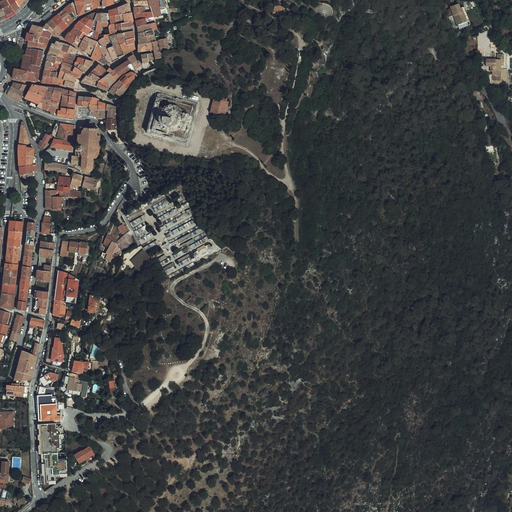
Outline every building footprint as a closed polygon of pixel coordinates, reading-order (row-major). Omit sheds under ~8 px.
[(0,16),(3,15),(8,14),(12,11),(14,11),(7,0),(2,0),(0,1),(0,16)] [(16,9),(18,7),(19,6),(14,0),(7,0),(14,11),(16,9)] [(93,10),(91,0),(75,0),(74,2),(73,2),(71,4),(73,7),(70,10),(77,18),(80,16),(83,14),(87,12),(92,10),(93,10)] [(91,0),(93,10),(99,6),(100,1),(99,0),(91,0)] [(150,12),(152,18),(152,20),(163,18),(163,16),(161,16),(159,8),(158,0),(147,0),(149,5),(150,12)] [(120,15),(131,13),(128,3),(122,6),(122,5),(117,7),(118,8),(117,8),(120,15)] [(72,16),(76,20),(77,18),(70,10),(73,7),(71,4),(64,9),(71,17),(72,16)] [(458,4),(452,6),(450,7),(452,12),(458,26),(462,24),(463,23),(468,21),(462,8),(460,8),(458,4)] [(149,5),(134,7),(135,14),(150,12),(149,5)] [(287,8),(274,5),(272,13),(285,16),(287,8)] [(110,17),(120,15),(117,8),(114,9),(109,11),(110,17)] [(69,26),(74,21),(71,17),(64,9),(58,14),(69,26)] [(97,14),(97,12),(87,17),(93,28),(96,28),(97,14)] [(150,12),(135,14),(136,20),(152,18),(150,12)] [(55,17),(66,29),(69,26),(58,14),(55,17)] [(90,32),(93,37),(96,41),(103,36),(102,36),(102,27),(103,27),(102,14),(100,14),(97,14),(96,28),(93,28),(90,32)] [(112,25),(112,27),(116,26),(123,24),(121,20),(120,15),(110,17),(111,25),(112,25)] [(63,31),(65,30),(66,29),(55,17),(52,20),(63,31)] [(93,28),(87,17),(80,22),(90,32),(93,28)] [(137,27),(154,24),(152,20),(152,18),(136,20),(137,27)] [(55,33),(58,36),(62,33),(63,31),(52,20),(46,25),(55,33)] [(90,32),(80,22),(75,27),(85,37),(90,32)] [(116,26),(118,33),(118,34),(122,33),(134,30),(133,22),(123,24),(116,26)] [(138,31),(139,33),(150,31),(155,30),(154,24),(137,27),(138,31)] [(40,32),(51,36),(52,33),(47,29),(44,27),(38,26),(33,26),(32,27),(31,30),(40,32)] [(118,33),(116,26),(112,27),(109,27),(110,34),(111,35),(118,33)] [(85,37),(75,27),(70,33),(69,32),(65,39),(73,44),(78,37),(83,40),(85,37)] [(124,40),(134,38),(134,30),(122,33),(124,40)] [(147,43),(152,42),(155,41),(150,31),(139,33),(139,34),(139,42),(139,44),(139,45),(147,43)] [(83,40),(79,48),(86,52),(93,37),(90,32),(85,37),(83,40)] [(35,43),(37,36),(29,34),(28,33),(26,41),(30,42),(35,43)] [(112,40),(118,58),(124,55),(123,52),(121,43),(118,34),(118,33),(111,35),(112,40)] [(124,40),(122,33),(118,34),(121,43),(123,52),(124,55),(126,54),(130,52),(134,49),(136,49),(134,46),(134,40),(134,38),(124,40)] [(49,39),(39,36),(37,36),(35,43),(47,45),(49,39)] [(98,44),(103,52),(107,58),(109,57),(111,61),(116,58),(110,40),(105,42),(103,36),(96,41),(98,44)] [(78,37),(73,44),(79,48),(83,40),(78,37)] [(98,44),(96,41),(93,37),(86,52),(90,55),(92,56),(98,44)] [(479,45),(479,37),(470,37),(471,45),(479,45)] [(155,41),(158,48),(160,48),(162,51),(169,49),(166,39),(155,41)] [(51,47),(62,51),(63,43),(62,43),(58,42),(57,41),(55,45),(53,44),(51,47)] [(138,45),(139,52),(148,51),(147,43),(139,45),(138,45)] [(99,61),(103,52),(98,44),(92,56),(91,58),(99,61)] [(48,55),(64,61),(66,52),(62,51),(51,47),(48,55)] [(27,55),(43,58),(44,52),(28,49),(27,55)] [(64,61),(75,64),(77,65),(78,57),(79,56),(75,55),(71,53),(66,52),(64,61)] [(106,64),(107,63),(109,62),(107,58),(103,52),(99,61),(106,65),(106,64)] [(145,62),(146,62),(149,62),(147,54),(147,53),(145,54),(145,53),(142,54),(142,55),(140,55),(140,56),(141,56),(143,65),(143,63),(145,62)] [(64,61),(48,55),(47,62),(62,68),(64,61)] [(127,60),(133,67),(134,68),(138,66),(139,65),(139,64),(138,65),(136,61),(137,61),(137,60),(136,60),(134,57),(135,56),(134,56),(133,55),(127,58),(127,59),(127,60)] [(78,57),(77,65),(75,64),(74,69),(79,71),(81,66),(83,67),(86,60),(80,58),(78,57)] [(501,59),(498,59),(496,59),(492,59),(486,58),(486,66),(491,66),(493,66),(493,71),(493,80),(501,80),(501,65),(501,59)] [(22,68),(22,70),(33,73),(39,74),(39,71),(40,67),(41,62),(24,59),(23,63),(23,65),(23,67),(22,68)] [(83,67),(89,68),(92,63),(93,62),(94,62),(86,60),(83,67)] [(130,68),(130,69),(133,67),(127,60),(125,61),(117,67),(118,69),(119,67),(123,72),(130,68)] [(74,69),(75,64),(64,61),(62,68),(62,69),(81,75),(82,74),(83,73),(79,71),(74,69)] [(61,73),(62,69),(62,68),(47,62),(46,67),(45,69),(61,73)] [(106,70),(99,64),(95,69),(107,77),(110,74),(111,74),(107,71),(106,70)] [(20,80),(22,70),(15,69),(13,79),(20,80)] [(44,74),(44,76),(53,78),(59,79),(61,73),(45,69),(44,74)] [(61,73),(68,75),(77,78),(79,78),(80,77),(81,75),(62,69),(61,73)] [(107,77),(95,69),(94,69),(93,70),(91,73),(104,80),(107,77)] [(110,74),(116,80),(120,76),(118,73),(116,70),(116,69),(114,71),(113,71),(111,74),(110,74)] [(32,77),(33,73),(22,70),(20,80),(30,81),(32,81),(32,77)] [(120,80),(123,84),(127,88),(131,82),(137,76),(135,74),(131,72),(125,75),(120,80)] [(64,85),(68,75),(61,73),(59,79),(53,78),(52,84),(57,84),(64,85)] [(88,76),(99,82),(101,83),(104,80),(91,73),(88,76)] [(68,75),(64,85),(73,86),(75,83),(75,82),(76,79),(77,78),(68,75)] [(82,83),(97,88),(99,82),(88,76),(87,76),(82,83),(81,84),(82,84),(82,83)] [(112,84),(104,80),(101,83),(110,88),(111,86),(112,84)] [(114,86),(118,89),(123,84),(120,80),(119,82),(114,86)] [(110,88),(101,83),(99,82),(97,88),(107,92),(109,89),(110,88)] [(22,85),(22,84),(21,84),(20,84),(14,83),(8,94),(8,95),(15,98),(22,85)] [(32,84),(26,95),(25,98),(32,101),(40,86),(32,84)] [(118,89),(123,93),(127,88),(123,84),(118,89)] [(15,98),(20,100),(28,86),(22,85),(15,98)] [(40,86),(32,101),(30,103),(37,106),(42,96),(46,87),(40,86)] [(121,97),(122,96),(123,93),(118,89),(114,86),(109,93),(114,96),(115,93),(121,97)] [(46,98),(50,88),(46,87),(42,96),(46,98)] [(140,132),(185,145),(197,99),(152,87),(140,132)] [(46,98),(42,96),(37,106),(41,108),(45,109),(48,110),(51,100),(52,95),(54,88),(52,88),(50,88),(46,98)] [(54,88),(52,95),(60,97),(62,89),(54,88)] [(60,98),(60,97),(52,95),(51,100),(55,102),(59,103),(59,101),(60,100),(60,98)] [(62,101),(75,103),(75,97),(63,95),(62,101)] [(78,106),(88,106),(90,106),(90,104),(92,96),(88,96),(88,99),(78,98),(78,100),(78,102),(78,105),(78,106)] [(98,107),(98,101),(99,99),(100,99),(92,96),(90,104),(98,107)] [(212,113),(226,117),(230,103),(228,102),(228,101),(226,98),(221,97),(218,98),(218,100),(216,99),(212,113)] [(74,109),(75,103),(62,101),(61,108),(74,109)] [(90,110),(94,113),(95,115),(96,115),(97,115),(98,110),(98,107),(90,104),(90,106),(88,106),(88,107),(89,108),(89,110),(90,110)] [(61,108),(61,111),(58,112),(58,113),(57,113),(57,115),(57,116),(74,118),(74,109),(61,108)] [(108,110),(107,112),(107,118),(113,119),(114,115),(114,113),(115,110),(108,109),(108,110)] [(113,119),(107,118),(107,120),(106,123),(110,123),(111,129),(116,129),(115,123),(115,119),(113,119)] [(21,121),(21,125),(19,142),(27,143),(29,143),(30,140),(23,121),(21,121)] [(74,133),(75,125),(60,123),(59,130),(74,133)] [(93,158),(96,158),(97,156),(98,155),(99,153),(99,151),(100,136),(100,134),(100,132),(99,130),(98,127),(94,128),(85,127),(82,126),(80,129),(79,132),(78,145),(77,144),(76,152),(76,155),(73,155),(72,155),(72,164),(82,164),(82,165),(82,166),(83,168),(83,169),(84,170),(85,171),(86,171),(87,172),(88,171),(89,171),(90,171),(91,171),(91,170),(92,169),(92,168),(93,167),(93,158)] [(56,138),(59,130),(53,129),(51,136),(55,138),(56,138)] [(56,138),(73,141),(74,133),(59,130),(56,138)] [(48,141),(51,136),(46,133),(42,140),(41,140),(38,145),(42,150),(45,145),(48,141)] [(73,141),(56,138),(55,138),(51,146),(71,149),(73,141)] [(19,144),(18,150),(19,165),(27,164),(26,154),(28,154),(29,147),(27,147),(27,145),(19,144)] [(68,165),(56,162),(45,161),(44,168),(57,170),(66,172),(68,165)] [(36,163),(33,164),(27,164),(19,165),(20,173),(37,171),(36,163)] [(74,173),(73,178),(72,183),(75,184),(81,185),(84,175),(74,173)] [(71,186),(72,183),(73,178),(59,176),(59,185),(71,186)] [(95,178),(89,176),(86,176),(84,183),(94,185),(95,178)] [(95,178),(94,185),(84,183),(83,184),(83,186),(88,187),(96,189),(99,179),(95,178)] [(74,189),(70,188),(70,191),(69,196),(77,196),(81,196),(82,190),(74,189)] [(62,196),(47,196),(46,208),(59,209),(59,208),(62,208),(62,202),(62,196)] [(52,223),(52,214),(52,213),(49,212),(46,212),(43,224),(51,224),(51,223),(52,223)] [(11,221),(9,231),(22,232),(23,223),(11,221)] [(29,223),(28,230),(35,232),(36,224),(29,223)] [(51,224),(43,224),(42,234),(57,234),(57,231),(52,230),(52,227),(51,227),(51,224)] [(122,234),(125,232),(129,230),(126,225),(123,227),(122,225),(118,227),(122,234)] [(22,232),(9,231),(9,239),(12,239),(21,240),(22,232)] [(103,235),(112,241),(114,238),(104,232),(103,235)] [(114,250),(116,247),(112,241),(103,235),(102,235),(100,241),(107,245),(114,250)] [(26,244),(34,245),(35,237),(27,236),(26,244)] [(8,246),(20,248),(21,240),(12,239),(12,241),(8,240),(8,246)] [(70,242),(63,241),(61,256),(69,257),(69,252),(70,242)] [(41,249),(54,251),(55,244),(41,242),(41,249)] [(69,252),(75,252),(79,253),(80,243),(70,242),(69,252)] [(86,253),(89,254),(90,248),(87,248),(88,246),(88,243),(80,243),(79,253),(79,256),(86,256),(86,253)] [(6,259),(19,260),(20,248),(8,246),(6,259)] [(138,260),(140,261),(148,255),(141,248),(129,258),(131,261),(133,260),(135,262),(138,260)] [(54,251),(41,249),(40,257),(46,258),(53,259),(54,251)] [(23,266),(31,268),(32,256),(25,255),(23,266)] [(150,257),(148,255),(140,261),(133,266),(135,268),(150,257)] [(165,265),(163,266),(168,275),(178,269),(171,258),(163,263),(165,265)] [(5,269),(18,270),(19,260),(6,259),(5,269)] [(22,279),(29,280),(31,268),(23,266),(22,279)] [(63,269),(58,268),(55,297),(61,299),(64,299),(65,299),(76,300),(79,278),(71,272),(63,269)] [(3,284),(16,285),(18,270),(5,269),(3,284)] [(51,272),(44,271),(38,270),(37,280),(50,282),(51,272)] [(20,289),(28,290),(29,280),(22,279),(20,289)] [(2,294),(15,295),(16,285),(3,284),(2,294)] [(19,301),(27,302),(28,290),(20,289),(19,301)] [(49,292),(46,292),(42,291),(36,290),(35,298),(38,298),(38,300),(47,301),(49,292)] [(15,295),(2,294),(1,306),(13,309),(15,295)] [(60,302),(61,299),(55,297),(53,313),(59,314),(59,311),(64,312),(65,305),(62,303),(60,302)] [(95,309),(99,310),(101,298),(92,297),(89,312),(94,313),(95,309)] [(40,308),(39,313),(46,314),(47,301),(38,300),(37,307),(40,308)] [(18,310),(26,311),(27,302),(19,301),(18,310)] [(10,313),(1,310),(0,312),(0,316),(8,319),(10,313)] [(15,323),(22,325),(24,317),(17,314),(15,323)] [(0,316),(0,322),(7,325),(8,319),(0,316)] [(45,321),(32,318),(30,324),(30,325),(29,326),(33,327),(40,329),(39,331),(43,331),(43,328),(44,324),(45,321)] [(9,326),(7,325),(0,322),(0,333),(6,335),(9,326)] [(22,325),(15,323),(12,331),(18,333),(18,334),(19,335),(22,325)] [(18,334),(12,332),(10,340),(17,342),(19,335),(18,334)] [(56,338),(53,360),(63,362),(63,356),(63,354),(61,339),(56,338)] [(15,381),(31,381),(37,355),(23,350),(21,356),(15,381)] [(74,360),(72,371),(78,372),(82,373),(83,370),(83,367),(84,362),(74,360)] [(58,380),(59,375),(46,371),(44,380),(49,381),(52,379),(54,382),(58,380)] [(79,375),(78,375),(71,373),(70,376),(68,383),(67,389),(79,392),(81,384),(82,380),(78,379),(79,375)] [(23,386),(30,387),(30,383),(20,382),(19,386),(7,385),(7,395),(22,397),(22,393),(23,393),(23,386)] [(45,394),(45,409),(58,408),(58,403),(56,403),(56,394),(45,394)] [(0,429),(6,430),(6,428),(14,428),(14,412),(7,411),(7,410),(0,409),(0,429)] [(56,424),(38,424),(40,455),(58,454),(58,449),(61,449),(60,436),(61,436),(61,433),(59,430),(57,430),(56,424)] [(87,459),(85,457),(94,451),(90,444),(76,454),(81,462),(87,459)] [(85,457),(87,459),(96,452),(94,451),(85,457)] [(42,461),(40,464),(42,484),(57,484),(56,477),(68,477),(68,454),(42,455),(42,461)] [(2,475),(0,474),(0,480),(10,482),(11,472),(8,472),(9,461),(3,460),(2,471),(2,472),(2,475)] [(24,504),(27,499),(20,496),(17,501),(24,504)] [(11,500),(0,498),(0,497),(0,502),(9,505),(11,500)]
